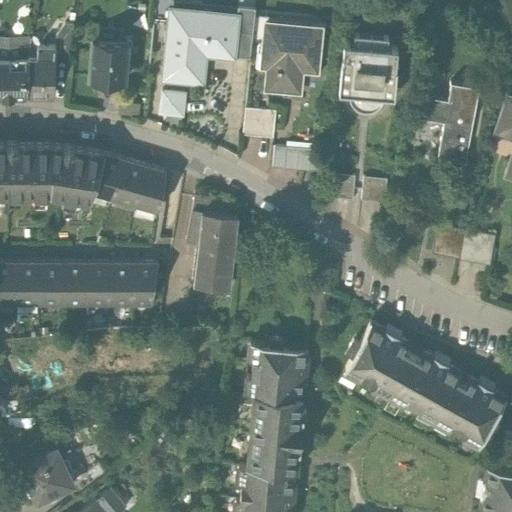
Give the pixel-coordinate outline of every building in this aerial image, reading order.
[(170,20),(171,20),(173,3),(154,1),(152,23),(169,25),(170,20)] [(253,30),(254,18),(255,9),(239,8),(238,15),(239,16),(237,31),(252,33),(253,30)] [(239,16),(238,15),(202,12),(201,23),(171,20),(170,20),(169,25),(163,79),(199,83),(202,54),(234,57),(237,31),(239,16)] [(264,31),(265,23),(266,19),(254,18),(253,30),(264,31)] [(289,26),(265,23),(264,31),(263,48),(271,49),(269,66),(268,66),(265,89),(298,92),(301,65),(317,67),(320,34),(288,31),(289,26)] [(252,33),(237,31),(234,57),(249,59),(252,33)] [(0,95),(24,95),(27,59),(30,39),(0,39),(0,95)] [(350,80),(349,94),(349,97),(349,100),(350,102),(351,106),(354,108),(357,111),(359,112),(362,114),(366,114),(370,113),(373,112),(376,110),(378,108),(381,105),(383,101),(383,98),(384,84),(395,85),(397,71),(395,71),(397,51),(388,50),(388,42),(354,39),(354,47),(343,46),(341,65),(340,65),(339,79),(350,80)] [(126,46),(91,43),(88,79),(123,82),(126,46)] [(36,59),(27,59),(24,95),(53,96),(54,49),(36,48),(36,59)] [(350,80),(339,79),(338,94),(349,94),(350,80)] [(448,100),(420,95),(416,117),(443,122),(437,157),(464,163),(479,88),(451,83),(448,100)] [(395,85),(384,84),(383,98),(394,99),(395,85)] [(187,113),(188,87),(161,86),(160,112),(187,113)] [(508,95),(496,133),(499,133),(500,129),(511,133),(511,165),(508,177),(511,178),(511,176),(511,98),(509,98),(510,96),(508,95)] [(246,108),(244,133),(273,136),(276,111),(246,108)] [(0,194),(50,195),(55,144),(0,144),(0,194)] [(92,193),(103,153),(55,144),(50,195),(89,202),(92,193)] [(284,170),(286,147),(274,146),(272,169),(284,170)] [(321,150),(286,147),(284,170),(319,173),(321,150)] [(113,199),(124,159),(103,153),(92,193),(113,199)] [(135,205),(146,165),(124,159),(113,199),(135,205)] [(158,212),(165,170),(146,165),(135,205),(158,212)] [(354,178),(331,176),(329,199),(352,201),(354,178)] [(386,181),(362,179),(361,202),(385,204),(386,181)] [(226,202),(192,198),(187,239),(199,241),(194,282),(190,282),(190,284),(228,289),(229,286),(225,286),(232,230),(235,230),(237,214),(226,213),(228,200),(226,199),(226,202)] [(465,230),(438,225),(433,254),(459,260),(465,230)] [(465,230),(459,260),(491,266),(497,236),(465,230)] [(0,262),(0,302),(14,303),(14,263),(0,262)] [(37,263),(14,263),(14,303),(37,303),(37,263)] [(37,263),(37,303),(62,304),(62,263),(37,263)] [(62,263),(62,304),(86,304),(86,263),(62,263)] [(86,263),(86,304),(108,304),(108,264),(86,263)] [(108,264),(108,304),(132,304),(132,264),(108,264)] [(132,304),(150,304),(156,264),(132,264),(132,304)] [(359,342),(352,339),(346,351),(351,354),(342,372),(359,381),(361,377),(374,384),(371,388),(388,397),(412,354),(404,349),(408,341),(371,321),(359,342)] [(269,342),(251,340),(249,359),(253,359),(252,373),(247,373),(245,392),(256,393),(248,465),(287,469),(294,470),(296,451),(300,451),(304,414),(300,414),(302,395),(295,394),(295,386),(303,387),(307,346),(284,343),(284,338),(270,336),(269,342)] [(421,358),(412,354),(388,397),(403,406),(405,402),(419,409),(417,413),(433,422),(457,379),(461,372),(424,351),(421,358)] [(465,384),(457,379),(433,422),(449,431),(451,428),(464,435),(462,438),(479,448),(488,431),(493,434),(500,421),(495,418),(507,397),(470,376),(465,384)] [(17,402),(0,400),(0,404),(0,405),(0,409),(1,413),(16,414),(17,402)] [(36,500),(45,497),(46,498),(48,499),(50,500),(52,499),(54,498),(55,497),(56,496),(56,494),(56,492),(66,487),(74,483),(73,481),(69,474),(75,471),(67,455),(61,457),(57,448),(20,465),(25,474),(21,476),(29,492),(32,491),(36,500)] [(99,462),(73,481),(74,483),(66,487),(76,498),(108,474),(99,462)] [(510,469),(486,465),(479,507),(487,509),(486,511),(511,511),(511,462),(510,469)] [(287,469),(248,465),(239,464),(237,482),(241,482),(239,497),(235,497),(233,511),(290,511),(294,478),(286,477),(287,469)] [(106,511),(104,509),(107,510),(122,498),(111,486),(79,511),(106,511)]
